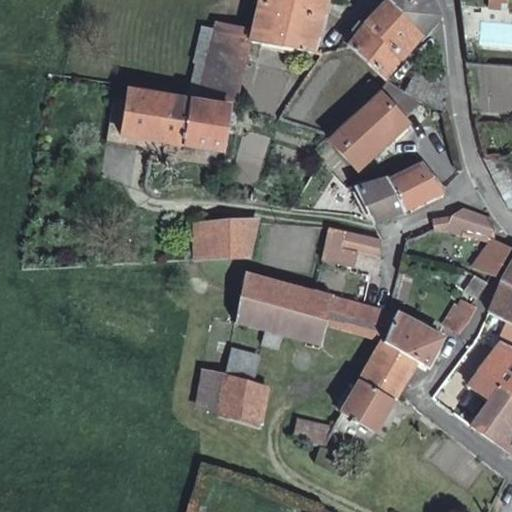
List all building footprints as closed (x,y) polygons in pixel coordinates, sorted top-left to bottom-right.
[(323,19),(326,0),(257,0),(251,30),(248,40),(312,54),(323,19)] [(382,0),(385,2),(423,36),(438,19),(430,0),(382,0)] [(506,9),(505,0),(484,0),(485,9),(506,9)] [(423,36),(385,2),(363,30),(401,62),(423,36)] [(248,40),(251,30),(219,24),(217,32),(202,29),(187,92),(236,104),(248,40)] [(401,62),(363,30),(347,48),(384,81),(396,68),(401,62)] [(402,89),(417,97),(426,79),(412,71),(402,89)] [(177,99),(117,86),(116,96),(123,97),(119,133),(220,153),(228,108),(177,99)] [(375,93),(327,137),(325,139),(330,142),(355,169),(404,123),(375,93)] [(425,200),(443,191),(420,164),(409,173),(385,181),(401,211),(407,209),(425,200)] [(354,189),(373,223),(393,216),(401,211),(385,181),(354,189)] [(432,223),(434,230),(446,229),(458,232),(463,234),(493,242),(491,221),(464,213),(460,212),(456,212),(453,214),(451,216),(449,219),(432,223)] [(248,257),(256,222),(256,220),(194,225),(195,259),(248,257)] [(329,227),(322,261),(323,261),(352,268),(356,250),(377,256),(380,240),(344,231),(329,227)] [(473,267),(472,270),(492,277),(509,250),(493,242),(463,234),(458,232),(454,244),(471,249),(467,265),(473,267)] [(511,266),(502,281),(511,285),(511,266)] [(481,293),(486,285),(464,270),(455,283),(468,291),(465,296),(460,303),(470,310),(481,293)] [(395,317),(387,315),(371,310),(315,293),(245,275),(235,324),(263,331),(259,346),(273,349),(277,334),(319,347),(324,326),(383,339),(395,317)] [(511,285),(502,281),(484,313),(505,322),(511,325),(511,285)] [(463,320),(470,310),(460,303),(457,301),(453,307),(448,303),(436,322),(450,331),(463,320)] [(395,317),(383,339),(415,363),(423,370),(441,344),(395,317)] [(511,325),(505,322),(492,344),(511,353),(511,325)] [(415,363),(383,339),(343,411),(374,434),(397,393),(415,363)] [(511,353),(492,344),(466,388),(488,402),(499,386),(511,394),(511,353)] [(216,416),(260,429),(270,386),(224,375),(216,416)] [(511,394),(499,386),(488,402),(471,428),(481,435),(509,455),(511,450),(511,394)] [(323,447),(326,441),(320,437),(315,445),(323,447)]
